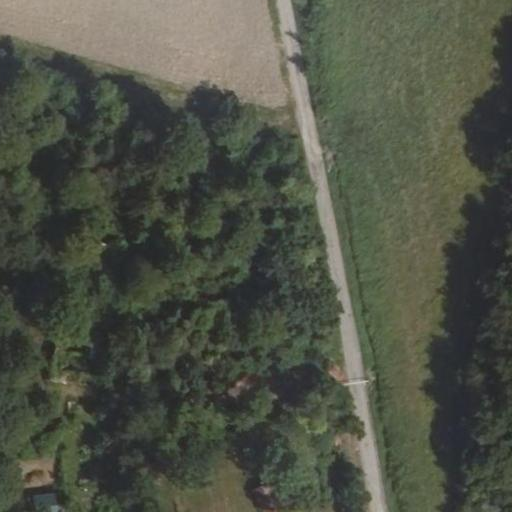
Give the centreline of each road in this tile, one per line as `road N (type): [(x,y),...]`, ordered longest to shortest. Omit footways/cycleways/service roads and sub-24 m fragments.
road 1 (track): [(382,511),(284,0)]
road 2 (track): [(304,121),(0,38)]
